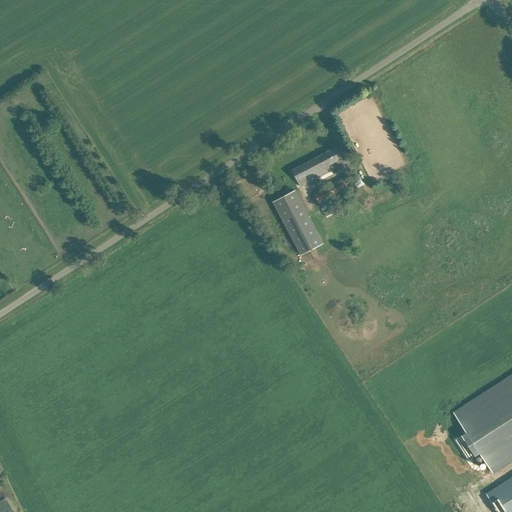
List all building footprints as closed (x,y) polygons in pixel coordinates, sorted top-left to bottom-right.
[(342,158),(341,156),(336,147),(293,170),(301,186),(322,175),(331,170),(328,164),(342,158)] [(350,175),(314,193),(320,203),(334,196),(335,199),(357,188),(350,175)] [(273,194),(274,199),(289,194),(288,189),(273,194)] [(309,216),(287,228),(301,254),(323,243),(309,216)] [(511,373),(453,412),(465,431),(455,438),(469,459),(479,452),(493,473),(511,460),(511,373)] [(511,511),(511,476),(486,494),(498,511),(511,511)] [(0,504),(0,511),(13,511),(7,501),(0,504)]
